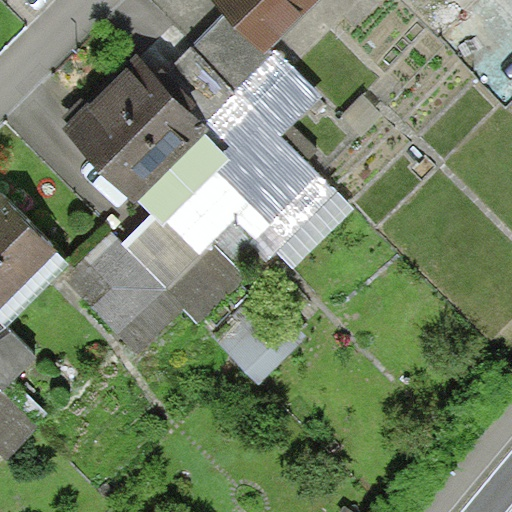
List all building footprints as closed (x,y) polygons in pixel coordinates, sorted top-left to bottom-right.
[(225,0),(232,6),(267,41),(307,0),(225,0)] [(232,6),(162,76),(207,120),(196,131),(218,152),(161,209),(124,246),(117,240),(74,282),(120,327),(141,306),(157,322),(180,299),(196,314),(241,269),(228,256),(318,166),(279,128),(316,91),(267,41),(232,6)] [(511,99),(511,6),(460,59),(506,105),(511,99)] [(140,188),(161,209),(218,152),(196,131),(207,120),(162,76),(141,55),(68,128),(134,194),(140,188)] [(0,194),(0,315),(4,319),(61,260),(48,248),(56,240),(4,190),(0,194)] [(0,315),(0,384),(4,388),(38,353),(4,319),(0,315)]
